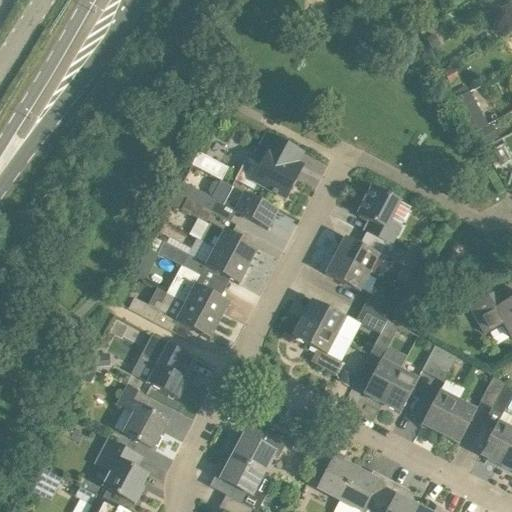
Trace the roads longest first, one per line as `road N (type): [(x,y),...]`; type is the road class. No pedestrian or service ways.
road 1 (residential): [(511,511),(229,363)]
road 2 (residential): [(229,363),(345,155)]
road 3 (primary): [(0,189),(133,0)]
road 4 (residential): [(511,237),(345,155)]
road 5 (primary): [(88,0),(0,152)]
road 6 (residential): [(167,511),(190,430),(229,363)]
